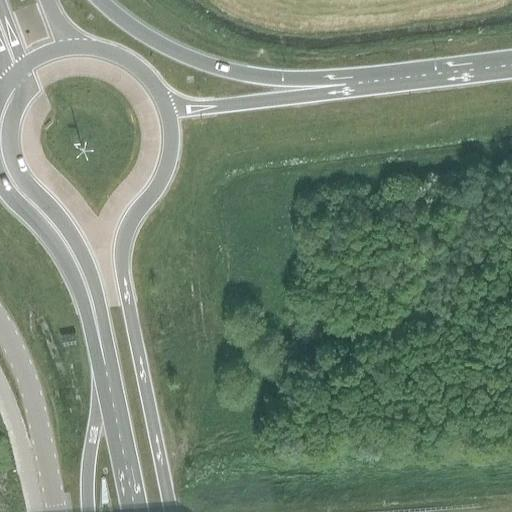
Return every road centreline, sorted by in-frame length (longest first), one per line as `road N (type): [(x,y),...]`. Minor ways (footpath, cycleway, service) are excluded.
road 1 (trunk): [(170,511),(121,268),(129,224),(169,159),(161,98)]
road 2 (trunk): [(22,67),(11,158),(88,265),(108,349),(104,365)]
road 3 (trunk): [(346,76),(279,78),(207,65),(153,41),(98,0)]
road 4 (trunk): [(0,182),(64,259),(104,365)]
road 5 (unclassified): [(0,323),(22,363),(56,511)]
road 6 (trunk): [(346,76),(276,100),(187,109),(161,98)]
road 7 (trunk): [(511,56),(346,76)]
road 8 (trunk): [(104,365),(134,511)]
